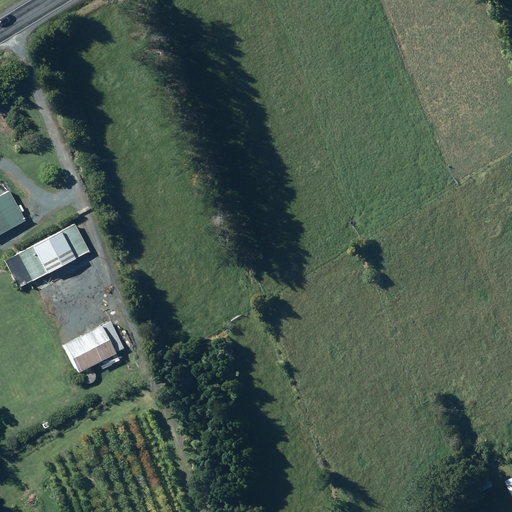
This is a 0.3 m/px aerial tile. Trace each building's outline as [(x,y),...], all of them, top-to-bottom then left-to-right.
[(0,226),(8,229),(19,199),(0,192),(0,226)] [(71,225),(15,254),(29,280),(85,251),(71,225)] [(115,351),(100,323),(63,342),(77,370),(115,351)] [(491,480),(484,484),(487,490),(494,486),(491,480)] [(63,511),(52,484),(28,494),(35,511),(63,511)]
